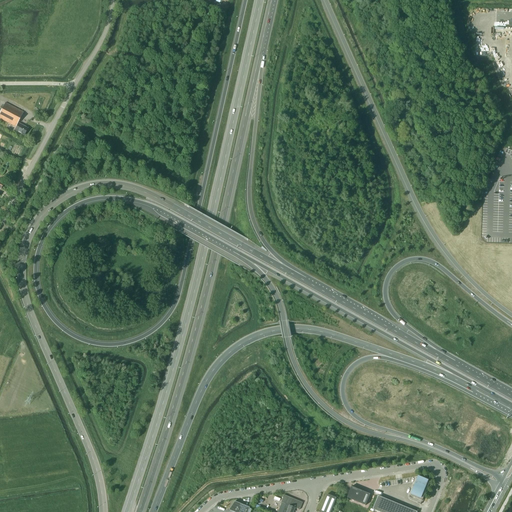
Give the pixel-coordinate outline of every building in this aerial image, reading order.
[(0,112),(0,119),(16,128),(14,131),(18,133),(24,136),(28,129),(22,126),(18,124),(23,113),(5,103),(0,112)] [(430,481),(418,476),(410,495),(422,500),(420,504),(421,504),(430,481)] [(370,494),(352,486),(351,487),(352,487),(348,498),(347,497),(347,498),(366,505),(370,494)] [(327,494),(319,511),(330,511),(337,498),(336,498),(336,499),(327,495),(328,494),(327,494)] [(293,511),(295,508),(299,510),(302,502),(284,495),(281,502),(282,502),(286,504),(282,511),(293,511)] [(417,511),(418,510),(417,511),(378,496),(373,509),(380,511),(417,511)] [(229,510),(233,511),(247,511),(249,508),(248,507),(245,506),(243,505),(241,504),(234,501),(234,502),(234,503),(230,510),(229,509),(229,510)]
